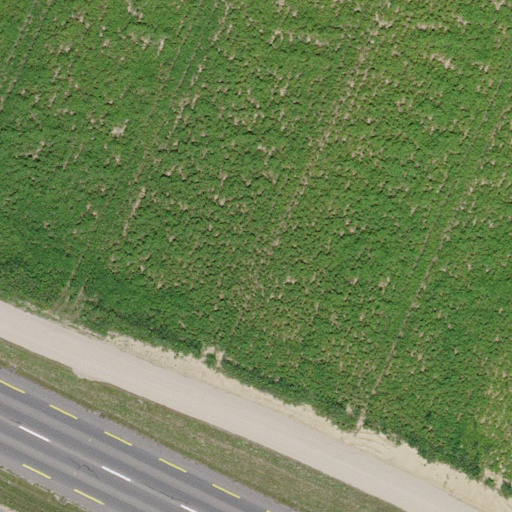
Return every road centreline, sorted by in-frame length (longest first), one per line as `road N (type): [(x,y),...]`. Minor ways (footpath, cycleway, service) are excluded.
road 1 (track): [(443,511),(0,314)]
road 2 (primary): [(0,413),(202,511)]
